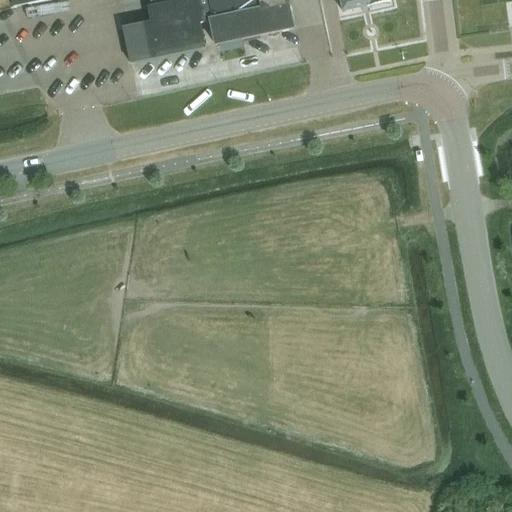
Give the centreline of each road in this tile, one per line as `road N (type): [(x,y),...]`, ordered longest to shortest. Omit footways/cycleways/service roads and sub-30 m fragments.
road 1 (tertiary): [(0,169),(395,89),(435,95)]
road 2 (tertiary): [(511,395),(486,315),(451,118),(435,95)]
